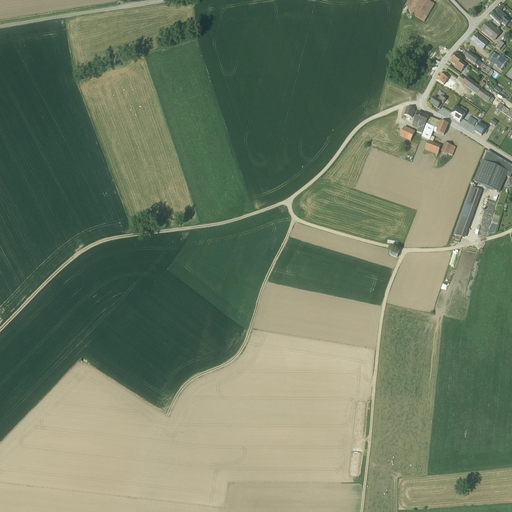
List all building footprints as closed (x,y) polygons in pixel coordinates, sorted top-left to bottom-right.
[(409,0),(403,11),(424,24),(435,6),(424,0),(409,0)] [(505,29),(510,23),(498,11),(490,18),(499,27),(501,26),(505,29)] [(486,26),(481,32),(495,43),(501,36),(492,29),(491,30),(486,26)] [(476,36),(470,43),(482,53),(488,46),(476,36)] [(506,49),(500,44),(495,50),(502,55),(506,49)] [(493,55),(491,54),(489,57),(490,58),(487,63),(493,67),(493,68),(495,70),(496,69),(501,73),(507,65),(507,64),(508,63),(506,62),(507,61),(500,56),(498,58),(493,55)] [(462,62),(454,55),(450,61),(452,62),(450,65),(455,68),(454,70),(461,75),(466,68),(460,64),(462,62)] [(493,76),(491,75),(493,73),(490,71),(488,69),(468,55),(465,60),(479,69),(480,67),(486,71),(484,74),(491,79),(493,76)] [(447,81),(440,77),(436,83),(458,97),(465,89),(455,82),(451,88),(449,86),(448,85),(447,86),(446,85),(447,81)] [(462,86),(476,98),(485,86),(481,84),(478,89),(467,80),(466,81),(461,77),(457,82),(462,86)] [(481,91),(476,98),(487,106),(488,105),(490,107),(494,102),(491,100),(492,99),(481,91)] [(462,100),(464,102),(470,94),(468,92),(462,100)] [(429,106),(429,107),(439,112),(445,102),(440,99),(438,102),(433,100),(429,106)] [(504,109),(499,106),(496,111),(501,114),(500,116),(500,117),(505,120),(510,113),(503,109),(504,109)] [(408,109),(405,117),(411,119),(413,111),(408,109)] [(450,117),(454,120),(453,121),(460,125),(467,113),(460,109),(459,111),(456,109),(450,117)] [(421,136),(428,119),(417,115),(414,124),(419,126),(417,131),(418,131),(417,134),(421,136)] [(470,120),(467,125),(474,129),(477,124),(470,120)] [(448,127),(441,124),(438,131),(437,131),(440,124),(431,121),(428,127),(427,127),(421,140),(428,143),(425,152),(435,157),(435,158),(437,159),(437,157),(438,157),(441,148),(433,145),(435,140),(431,139),(433,134),(436,135),(444,138),(448,127)] [(483,127),(480,125),(474,134),(481,138),(486,130),(483,128),(483,127)] [(415,134),(404,129),(397,145),(407,150),(415,134)] [(456,150),(444,146),(441,154),(452,159),(456,150)] [(511,168),(487,153),(474,185),(491,192),(499,195),(507,179),(510,180),(511,176),(511,175),(511,168)] [(482,194),(470,190),(453,237),(465,241),(482,194)] [(488,232),(496,204),(489,202),(481,230),(488,232)]
